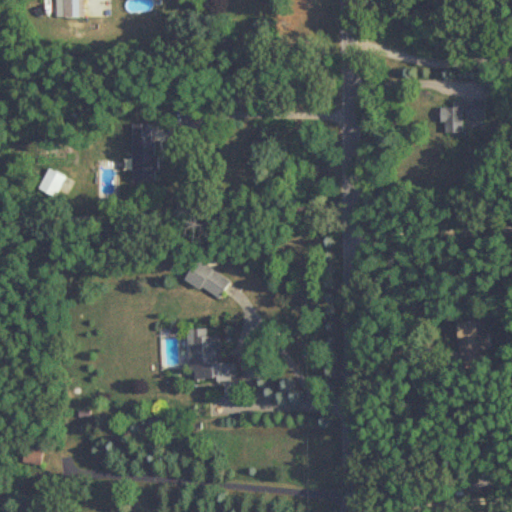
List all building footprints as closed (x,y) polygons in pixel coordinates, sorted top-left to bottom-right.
[(65,0),(66,17),(85,17),(85,0),(65,0)] [(446,133),(464,133),(464,120),(485,120),(485,101),(454,101),(454,107),(442,107),(442,123),(446,123),(446,133)] [(134,182),(156,182),(156,124),(134,124),(134,182)] [(40,190),(57,198),(67,177),(50,169),(40,190)] [(186,278),(218,300),(232,282),(200,259),(186,278)] [(459,322),(463,367),(483,365),(481,349),(492,348),(491,333),(480,334),(479,320),(459,322)] [(238,380),(238,362),(222,363),(222,336),(209,336),(209,328),(190,329),(191,371),(196,371),(196,381),(238,380)] [(24,463),(41,467),(46,448),(29,444),(24,463)] [(469,465),(469,486),(502,486),(502,465),(469,465)]
